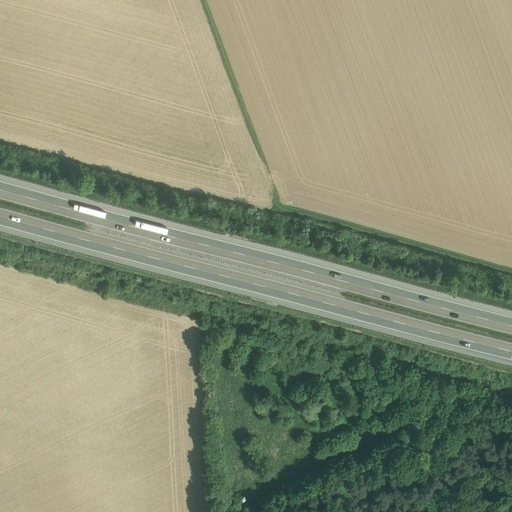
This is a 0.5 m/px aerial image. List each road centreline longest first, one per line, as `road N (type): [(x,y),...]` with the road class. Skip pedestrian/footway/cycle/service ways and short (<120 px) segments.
road 1 (motorway): [(0,212),(511,355)]
road 2 (motorway): [(511,324),(0,185)]
road 3 (track): [(215,511),(201,320)]
